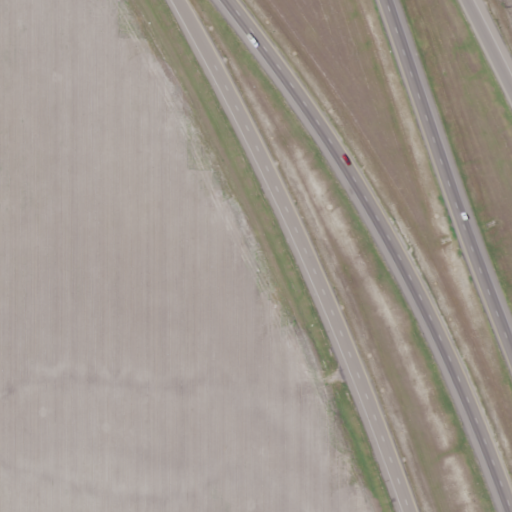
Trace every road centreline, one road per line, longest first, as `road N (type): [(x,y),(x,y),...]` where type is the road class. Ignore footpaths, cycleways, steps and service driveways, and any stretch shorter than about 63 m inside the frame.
road 1 (trunk): [(226,0),(317,123),(398,256),(510,511)]
road 2 (trunk): [(176,0),(343,337),(407,511)]
road 3 (trunk): [(511,355),(384,0)]
